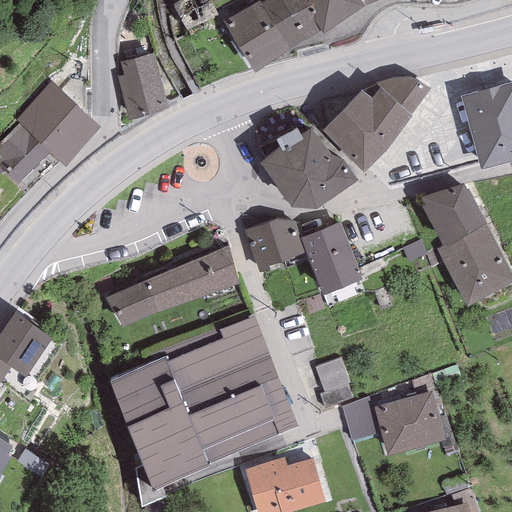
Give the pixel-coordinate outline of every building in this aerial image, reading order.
[(198,0),(183,7),(205,53),(221,45),(217,36),(233,28),(219,0),(198,0)] [(291,0),(277,9),(304,54),(336,35),(315,0),(291,0)] [(315,0),(336,35),(339,39),(383,14),(380,9),(375,0),(315,0)] [(375,0),(380,9),(401,0),(375,0)] [(276,6),(241,27),(270,77),(305,56),(304,54),(277,9),(276,6)] [(118,77),(129,116),(167,105),(153,55),(122,64),(125,75),(118,77)] [(56,78),(21,118),(26,123),(56,148),(73,163),(108,123),(56,78)] [(405,86),(398,94),(426,119),(444,98),(429,84),(405,86)] [(383,141),(396,152),(426,119),(398,94),(397,93),(387,104),(383,141)] [(511,93),(479,103),(498,172),(511,168),(511,93)] [(383,141),(387,104),(376,94),(340,134),(380,170),(396,152),(383,141)] [(22,182),(56,148),(26,123),(6,143),(0,137),(0,167),(3,164),(22,182)] [(299,195),(348,157),(328,131),(279,169),(299,195)] [(372,188),(348,157),(299,195),(311,210),(346,208),(372,188)] [(511,255),(479,186),(438,206),(459,252),(450,256),(475,311),(511,293),(511,255)] [(303,225),(265,238),(276,270),(313,257),(303,225)] [(354,231),(320,245),(343,299),(377,285),(354,231)] [(219,253),(108,298),(121,330),(232,284),(219,253)] [(72,343),(33,317),(0,367),(0,379),(15,389),(26,372),(45,384),(72,343)] [(221,344),(109,385),(143,477),(136,479),(148,510),(164,505),(157,486),(299,433),(255,318),(217,332),(221,344)] [(331,405),(357,395),(343,359),(317,369),(331,405)] [(430,396),(376,411),(389,455),(443,439),(430,396)] [(357,448),(381,439),(368,402),(344,410),(357,448)] [(27,450),(0,431),(0,499),(1,500),(27,462),(21,458),(27,450)] [(299,464),(260,475),(270,511),(326,511),(341,508),(328,463),(300,470),(299,464)]
